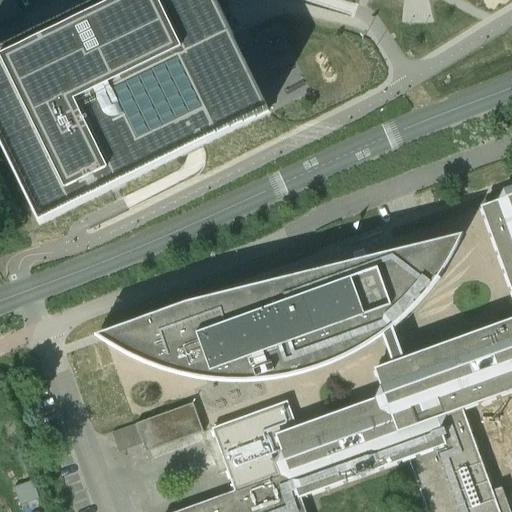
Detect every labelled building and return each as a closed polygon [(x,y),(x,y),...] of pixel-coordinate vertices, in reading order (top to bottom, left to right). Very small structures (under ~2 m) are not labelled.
[(109,0),(94,7),(0,53),(0,143),(39,224),(190,151),(267,113),(229,35),(231,32),(233,29),(233,26),(232,25),(231,23),(229,21),(226,21),(222,21),(219,15),(222,13),(223,10),(223,7),(222,5),(222,4),(219,2),(216,1),(213,2),(212,0),(109,0)] [(511,298),(511,320),(402,360),(393,364),(373,371),(379,388),(374,400),(296,428),(286,402),(211,430),(233,492),(179,511),(304,511),(300,499),(407,460),(425,511),(498,511),(462,411),(511,392),(511,186),(503,190),(497,202),(479,208),(511,298)] [(181,302),(83,338),(92,344),(103,350),(112,355),(121,360),(130,363),(135,366),(141,368),(148,370),(159,374),(167,376),(174,377),(182,379),(193,381),(205,382),(214,382),(223,383),(233,383),(241,382),(253,381),(260,380),(269,379),(277,378),(289,375),(297,373),(308,369),(319,365),(331,360),(339,356),(351,350),(362,343),(377,333),(381,330),(393,364),(402,360),(389,323),(400,314),(417,296),(426,285),(442,262),(456,234),(365,257),(363,250),(357,253),(351,254),(353,260),(181,302)] [(135,425),(145,454),(202,433),(192,404),(135,425)] [(13,488),(20,506),(38,500),(31,482),(13,488)]
